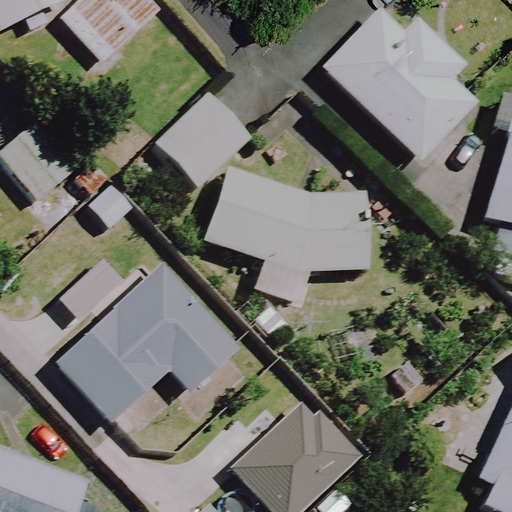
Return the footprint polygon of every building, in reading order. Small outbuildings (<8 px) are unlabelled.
[(0,0),(0,39),(68,8),(64,0),(0,0)] [(153,20),(134,0),(82,0),(53,27),(96,73),(153,20)] [(395,47),(373,26),(319,83),(411,172),(467,114),(441,89),(454,76),(409,33),(395,47)] [(246,140),(203,97),(151,148),(193,191),(246,140)] [(510,244),(511,244),(511,116),(491,110),(483,138),(504,145),(477,234),(510,244)] [(306,197),(224,171),(199,243),(299,274),(365,272),(363,196),(306,197)] [(511,244),(510,244),(496,289),(511,294),(511,244)] [(230,358),(148,273),(44,374),(103,435),(160,380),(182,404),(230,358)] [(511,511),(511,357),(506,362),(511,370),(511,403),(473,485),(487,492),(476,511),(511,511)] [(175,471),(136,429),(98,464),(136,506),(175,471)] [(69,511),(76,496),(0,465),(0,511),(69,511)]
